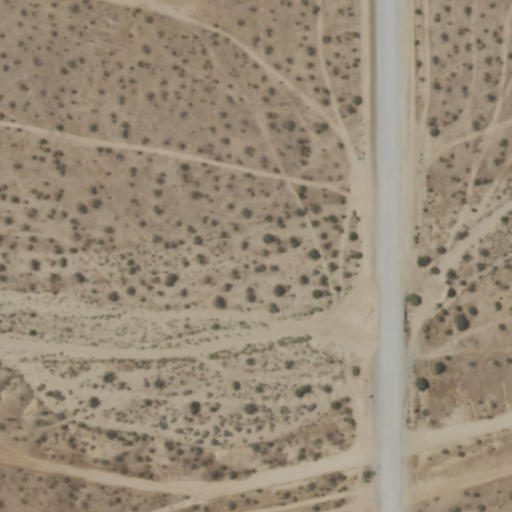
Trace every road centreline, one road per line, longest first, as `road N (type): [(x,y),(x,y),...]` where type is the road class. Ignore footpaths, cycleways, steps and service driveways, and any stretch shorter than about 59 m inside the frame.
road 1 (track): [(511,425),(215,494),(141,492),(0,460)]
road 2 (residential): [(387,511),(388,0)]
